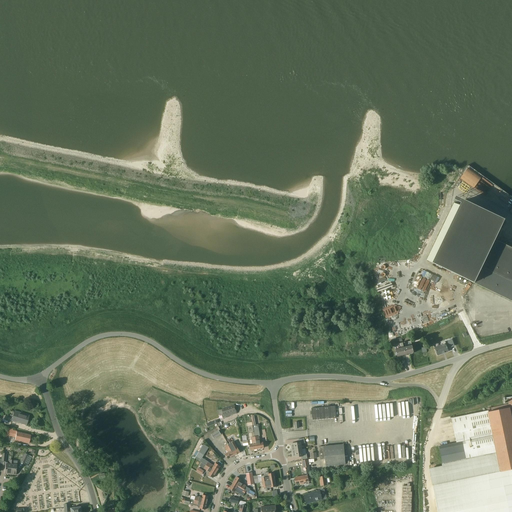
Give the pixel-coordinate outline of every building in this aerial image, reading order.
[(482,193),(476,188),(470,195),(476,200),(482,193)] [(454,203),(426,260),(474,283),(495,240),(505,220),(456,197),(454,200),(462,204),(461,206),(454,203)] [(511,247),(495,240),(474,283),(511,301),(511,247)] [(441,345),(434,348),(437,356),(448,351),(447,348),(450,347),(450,348),(454,346),(452,340),(448,341),(448,343),(446,344),(445,342),(441,344),(441,345)] [(402,343),(406,355),(414,353),(411,341),(402,343)] [(394,345),(397,357),(406,355),(402,343),(394,345)] [(432,486),(437,511),(511,511),(511,398),(508,400),(509,404),(487,409),(488,411),(451,419),(456,443),(439,447),(443,466),(478,459),(479,460),(483,460),(484,462),(497,460),(500,472),(432,486)] [(222,409),(223,418),(237,413),(234,405),(222,409)] [(335,406),(311,408),(312,420),(336,418),(335,406)] [(12,421),(26,425),(29,416),(15,412),(12,421)] [(207,426),(222,421),(220,418),(206,423),(207,426)] [(257,449),(264,448),(263,443),(260,443),(259,436),(260,436),(258,425),(253,425),(255,437),(257,449)] [(15,441),(29,444),(31,435),(12,431),(9,430),(7,435),(11,436),(11,437),(16,438),(15,441)] [(211,434),(214,439),(221,435),(218,430),(211,434)] [(291,444),(292,451),(302,449),(301,444),(305,444),(304,439),(298,440),(299,443),(291,444)] [(228,445),(234,455),(240,452),(238,447),(235,449),(231,443),(228,445)] [(325,459),(326,466),(346,464),(344,444),(324,446),(320,447),(321,460),(325,459)] [(206,465),(208,462),(202,458),(209,448),(204,445),(195,459),(200,462),(200,461),(206,465)] [(225,454),(228,459),(234,455),(228,445),(224,447),(228,453),(225,454)] [(301,456),(302,460),(307,459),(306,454),(303,455),(302,449),(292,451),(293,458),(301,456)] [(206,465),(217,472),(220,466),(216,463),(214,466),(208,462),(206,465)] [(208,475),(213,478),(217,472),(206,465),(204,469),(210,473),(208,475)] [(262,477),(263,482),(275,480),(274,473),(269,474),(269,472),(264,473),(264,476),(262,477)] [(300,483),(300,485),(304,484),(304,482),(309,481),(308,475),(295,478),(296,484),(300,483)] [(319,477),(320,486),(327,485),(326,476),(319,477)] [(237,477),(233,483),(244,489),(246,486),(240,482),(241,480),(237,477)] [(187,480),(184,489),(189,491),(192,482),(187,480)] [(264,489),(271,487),(271,488),(276,487),(275,480),(263,482),(263,485),(264,485),(264,489)] [(244,489),(233,483),(230,489),(234,491),(236,489),(244,494),(246,491),(244,489)] [(319,490),(304,494),(306,504),(322,499),(322,497),(326,496),(324,489),(320,491),(319,490)] [(207,503),(194,500),(194,504),(198,505),(197,506),(198,508),(200,508),(200,509),(205,510),(207,503)]
